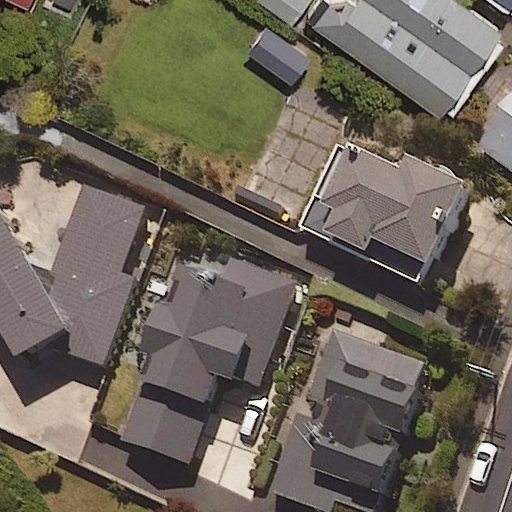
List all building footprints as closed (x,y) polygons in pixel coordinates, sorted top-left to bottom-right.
[(303,0),(268,0),(291,17),(303,0)] [(506,19),(475,0),(312,0),(306,11),(451,105),(506,19)] [(307,46),(260,15),(244,40),(291,71),(307,46)] [(511,92),(478,145),(511,168),(511,92)] [(351,135),(306,224),(367,255),(379,231),(433,259),(473,181),(413,151),(406,164),(351,135)] [(0,314),(24,356),(74,328),(83,345),(71,352),(111,368),(145,281),(123,273),(149,206),(89,183),(68,240),(35,264),(0,202),(0,314)] [(299,281),(232,258),(225,277),(181,262),(122,436),(193,461),(222,373),(264,387),(299,281)] [(385,511),(434,366),(334,333),(280,496),(329,511),(339,511),(342,504),(366,511),(385,511)]
